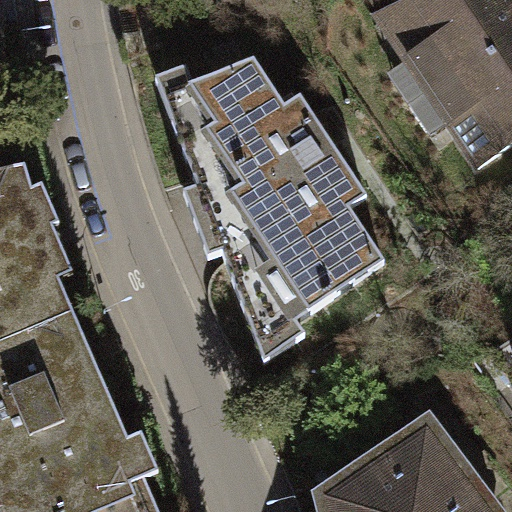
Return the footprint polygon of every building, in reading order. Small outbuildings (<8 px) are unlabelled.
[(511,0),(424,0),(377,20),(418,80),(431,72),(460,114),(447,124),(480,170),(511,147),(511,0)] [(198,112),(173,125),(196,190),(181,197),(208,263),(223,258),(243,312),(270,304),(288,330),(384,265),(349,212),(365,196),(298,99),(285,109),(252,62),(189,89),(198,112)] [(0,348),(74,316),(40,231),(61,222),(48,185),(33,188),(30,166),(0,171),(0,348)] [(128,443),(74,316),(0,348),(0,511),(71,511),(144,480),(159,474),(143,436),(128,443)] [(511,349),(496,361),(511,383),(511,349)] [(492,511),(429,427),(322,500),(324,511),(492,511)] [(158,511),(144,480),(71,511),(158,511)]
